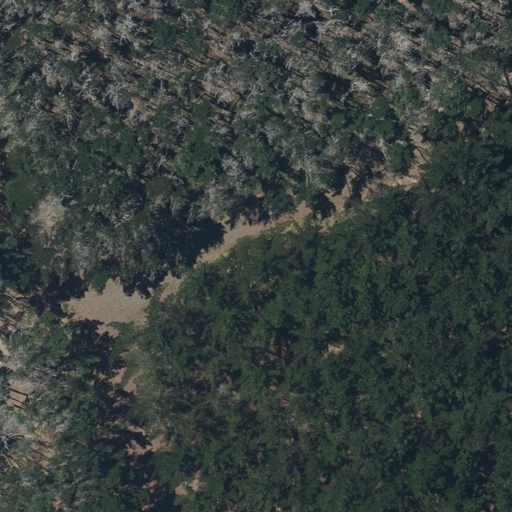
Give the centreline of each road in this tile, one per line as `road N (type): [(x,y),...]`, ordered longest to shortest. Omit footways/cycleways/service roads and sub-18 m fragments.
road 1 (track): [(55,333),(511,85)]
road 2 (track): [(147,511),(0,237)]
